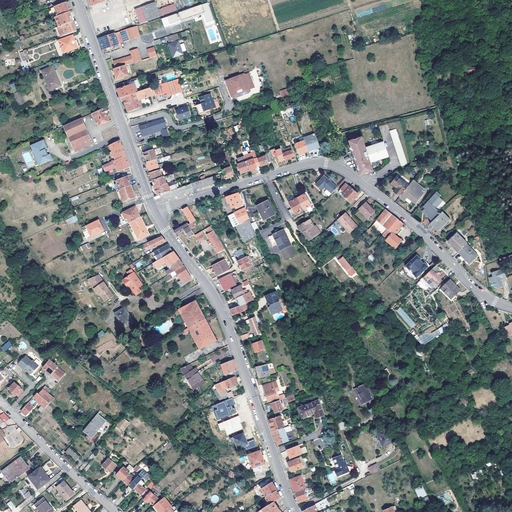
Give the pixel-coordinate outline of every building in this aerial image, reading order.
[(180,0),(172,0),(173,4),(176,10),(183,7),(180,0)] [(57,14),(58,16),(70,12),(66,2),(54,6),(57,14)] [(157,9),(154,2),(134,9),(139,23),(176,10),(173,4),(157,9)] [(209,4),(161,16),(164,27),(194,19),(195,21),(203,19),(205,26),(214,24),(209,4)] [(59,27),(73,22),(70,12),(58,16),(55,17),(59,27)] [(61,37),(72,33),(77,31),(75,26),(73,22),(59,27),(58,27),(61,37)] [(137,26),(127,29),(130,40),(141,36),(137,26)] [(130,40),(127,29),(102,38),(99,39),(103,49),(130,40)] [(72,33),(61,37),(58,38),(63,53),(77,48),(73,35),(72,35),(72,33)] [(170,44),(169,44),(174,57),(183,54),(182,52),(180,45),(176,34),(168,37),(170,44)] [(154,47),(147,49),(150,58),(157,55),(154,47)] [(113,61),(115,69),(128,65),(141,60),(138,48),(130,51),(131,55),(113,61)] [(27,50),(20,52),(22,61),(29,59),(27,50)] [(128,76),(128,75),(131,74),(128,65),(115,69),(114,69),(117,79),(128,76)] [(467,67),(468,74),(478,72),(477,66),(467,67)] [(48,90),(59,86),(51,67),(41,71),(48,90)] [(36,68),(29,70),(19,74),(20,77),(29,74),(30,76),(37,73),(36,68)] [(249,74),(244,76),(250,92),(255,90),(249,74)] [(226,83),(232,99),(236,101),(249,96),(250,92),(244,76),(226,83)] [(143,96),(144,98),(155,94),(167,90),(168,92),(183,87),(180,78),(141,91),(140,91),(142,96),(143,96)] [(123,97),(138,92),(136,88),(139,87),(137,80),(129,82),(130,85),(118,89),(121,98),(123,97)] [(287,88),(279,91),(282,97),(289,94),(287,88)] [(138,92),(123,97),(127,111),(142,106),(140,100),(144,98),(143,96),(142,96),(140,91),(138,92)] [(199,106),(197,107),(199,114),(204,112),(204,111),(216,106),(213,99),(211,93),(199,97),(201,103),(199,104),(199,106)] [(187,106),(175,110),(178,120),(190,116),(187,106)] [(107,111),(109,110),(107,107),(92,113),(96,123),(98,122),(100,126),(109,122),(105,114),(107,111)] [(87,128),(82,118),(64,126),(69,137),(75,151),(84,147),(84,149),(88,147),(88,145),(92,143),(86,129),(87,128)] [(163,138),(169,136),(168,133),(170,133),(169,131),(168,131),(164,118),(140,126),(143,136),(161,130),(163,138)] [(396,129),(390,131),(402,166),(408,164),(396,129)] [(304,140),(308,151),(320,147),(316,136),(304,140)] [(383,142),(366,148),(362,137),(349,142),(355,158),(361,175),(373,171),(371,162),(388,156),(383,142)] [(32,146),(40,165),(52,160),(49,154),(48,155),(46,149),(49,147),(45,139),(37,142),(37,143),(32,146)] [(115,160),(126,156),(125,154),(122,146),(120,140),(110,145),(115,160)] [(304,140),(302,141),(296,144),(299,154),(308,151),(304,140)] [(281,149),(285,159),(294,156),(291,147),(286,148),(287,151),(284,152),(282,148),(281,148),(281,149)] [(147,162),(157,159),(153,148),(148,149),(148,151),(144,153),(147,162)] [(285,159),(281,149),(276,151),(277,153),(275,153),(274,151),(269,152),(272,160),(277,158),(278,160),(279,160),(280,161),(285,159)] [(271,160),(268,153),(264,154),(265,155),(258,158),(260,166),(269,163),(268,162),(271,160)] [(126,156),(115,160),(103,165),(105,171),(115,167),(117,172),(130,167),(126,156)] [(157,159),(147,162),(146,162),(149,171),(159,168),(157,163),(160,162),(159,158),(157,159)] [(246,163),(249,171),(257,168),(254,159),(251,160),(252,161),(246,163)] [(249,171),(246,163),(243,164),(242,161),(237,162),(242,173),(249,171)] [(226,179),(233,176),(230,167),(222,170),(226,179)] [(153,180),(162,177),(159,170),(150,173),(153,180)] [(171,180),(169,175),(163,177),(166,184),(172,182),(171,180)] [(120,189),(130,185),(127,176),(117,180),(120,189)] [(191,184),(193,191),(215,183),(213,176),(191,184)] [(322,189),(324,187),(331,193),(333,191),(337,187),(324,176),(316,184),(322,189)] [(399,196),(408,186),(395,176),(390,183),(396,187),(393,191),(399,196)] [(166,184),(163,177),(162,177),(153,180),(155,185),(151,186),(152,189),(166,184)] [(408,186),(399,196),(403,200),(407,196),(415,203),(426,190),(413,180),(408,186)] [(344,193),(342,194),(351,203),(359,195),(346,183),(340,189),(344,193)] [(161,194),(168,191),(176,189),(174,184),(166,187),(166,184),(152,189),(153,191),(156,191),(158,195),(161,194)] [(168,191),(161,194),(162,197),(167,200),(168,201),(194,192),(193,191),(191,184),(168,191)] [(130,185),(120,189),(118,190),(122,201),(134,197),(130,185)] [(432,221),(442,212),(450,204),(443,196),(445,194),(441,190),(424,206),(427,209),(424,213),(432,221)] [(228,203),(230,202),(232,208),(242,205),(238,193),(226,197),(228,203)] [(297,198),(303,209),(311,205),(305,194),(297,198)] [(303,209),(297,198),(289,202),(292,208),(288,210),(291,216),(303,209)] [(268,199),(256,204),(259,210),(261,209),(265,217),(275,213),(268,199)] [(369,207),(364,202),(359,208),(368,218),(375,211),(370,207),(369,207)] [(129,223),(130,222),(140,217),(135,206),(122,212),(125,219),(127,218),(129,223)] [(191,228),(193,226),(199,223),(197,220),(195,220),(188,207),(184,210),(191,223),(188,224),(191,228)] [(235,226),(236,227),(244,242),(255,236),(249,225),(251,224),(246,207),(235,212),(239,223),(235,226)] [(393,234),(387,241),(396,248),(402,241),(395,235),(404,223),(403,223),(395,216),(386,209),(376,220),(393,234)] [(233,228),(236,227),(235,226),(239,223),(235,212),(227,216),(233,228)] [(345,212),(337,219),(349,233),(357,226),(345,212)] [(442,212),(432,221),(430,224),(436,231),(444,223),(445,224),(450,219),(442,212)] [(140,217),(130,222),(137,237),(139,236),(141,235),(142,237),(149,234),(140,217)] [(297,225),(301,233),(303,232),(309,240),(321,232),(315,224),(313,226),(309,219),(297,225)] [(373,229),(387,241),(393,234),(376,220),(372,225),(370,227),(373,229)] [(95,221),(84,227),(89,238),(100,232),(101,230),(99,226),(98,226),(95,221)] [(191,228),(188,224),(188,223),(176,228),(173,229),(175,232),(177,234),(186,230),(190,237),(195,234),(191,228)] [(373,229),(370,227),(367,230),(360,237),(363,239),(373,229)] [(273,236),(269,239),(273,246),(278,243),(282,249),(291,243),(282,229),(272,235),(273,236)] [(209,233),(209,234),(208,235),(218,252),(224,249),(216,235),(213,230),(209,233)] [(458,252),(466,244),(467,243),(457,233),(448,242),(458,252)] [(161,235),(148,242),(151,248),(165,240),(161,235)] [(159,259),(172,251),(170,247),(167,243),(154,251),(159,259)] [(466,244),(458,252),(469,263),(477,255),(466,244)] [(241,247),(234,251),(238,259),(245,255),(241,247)] [(151,252),(157,261),(159,259),(154,251),(151,252)] [(168,265),(179,258),(178,257),(173,251),(172,251),(159,259),(157,261),(153,263),(156,268),(166,262),(168,265)] [(351,276),(356,271),(352,266),(351,266),(340,253),(335,256),(351,276)] [(404,266),(403,267),(404,268),(406,272),(409,276),(413,278),(414,279),(415,278),(428,266),(424,262),(423,263),(422,264),(419,260),(419,259),(420,259),(417,254),(404,266)] [(511,260),(511,254),(499,259),(501,263),(511,260)] [(250,262),(252,262),(250,259),(249,259),(247,255),(238,260),(243,271),(253,267),(250,262)] [(218,275),(230,269),(224,257),(212,263),(218,275)] [(168,274),(174,270),(183,265),(182,263),(179,258),(168,265),(171,268),(166,271),(168,274)] [(420,279),(422,281),(426,281),(427,281),(430,284),(434,284),(437,281),(438,283),(441,280),(440,278),(444,274),(441,270),(439,272),(437,270),(439,268),(435,264),(420,279)] [(174,270),(176,274),(180,280),(177,282),(180,286),(183,284),(186,282),(191,279),(183,265),(174,270)] [(403,267),(402,268),(403,269),(403,270),(405,273),(406,275),(408,277),(410,278),(413,280),(414,279),(413,278),(409,276),(406,272),(404,268),(403,267)] [(500,278),(502,277),(502,278),(506,276),(503,268),(491,272),(493,276),(489,277),(490,278),(491,281),(492,281),(494,286),(497,285),(498,287),(502,285),(500,278)] [(128,284),(129,286),(135,295),(141,291),(138,288),(143,284),(134,272),(132,273),(128,276),(123,280),(126,285),(128,284)] [(219,278),(225,291),(236,285),(230,273),(219,278)] [(104,301),(113,295),(98,275),(87,280),(98,295),(99,294),(104,301)] [(451,280),(443,288),(454,299),(462,290),(451,280)] [(240,304),(245,302),(253,299),(249,290),(247,291),(246,288),(243,290),(241,285),(232,290),(236,298),(238,301),(240,304)] [(265,295),(271,314),(282,310),(276,291),(265,295)] [(368,293),(364,295),(370,306),(374,303),(368,293)] [(188,327),(204,319),(195,301),(179,309),(188,327)] [(245,302),(240,304),(230,308),(231,311),(232,313),(233,314),(243,310),(243,309),(247,307),(245,302)] [(125,308),(125,307),(114,313),(119,321),(123,328),(134,321),(133,321),(125,308)] [(411,328),(416,324),(400,307),(396,311),(411,328)] [(261,333),(255,317),(246,320),(248,323),(251,322),(256,336),(261,333)] [(204,319),(188,327),(199,348),(215,339),(204,319)] [(446,324),(429,333),(432,338),(449,328),(446,324)] [(250,338),(249,336),(247,332),(240,334),(242,341),(250,338)] [(112,340),(95,348),(98,354),(115,345),(112,340)] [(4,352),(12,345),(9,341),(1,348),(4,352)] [(261,341),(253,344),(256,352),(265,349),(261,341)] [(28,369),(27,370),(31,373),(38,365),(32,360),(31,361),(25,356),(18,364),(24,369),(25,368),(26,367),(28,369)] [(58,366),(50,359),(50,360),(43,367),(59,381),(65,373),(58,367),(58,366)] [(232,372),(233,377),(235,376),(239,374),(236,364),(234,359),(222,364),(226,375),(232,372)] [(186,383),(188,381),(193,390),(202,385),(197,374),(198,374),(195,369),(194,369),(191,363),(181,368),(184,375),(182,376),(181,379),(183,382),(186,383)] [(256,366),(260,377),(271,375),(267,364),(256,366)] [(235,376),(233,377),(214,385),(217,390),(216,391),(220,398),(222,397),(224,400),(229,396),(225,389),(224,388),(228,386),(228,388),(229,388),(238,384),(235,376)] [(16,395),(22,389),(15,382),(9,388),(16,395)] [(282,399),(286,398),(284,394),(278,396),(276,391),(278,390),(277,388),(275,389),(273,382),(263,385),(268,401),(271,400),(271,402),(279,400),(282,399)] [(355,389),(363,403),(373,398),(366,383),(355,389)] [(25,391),(22,389),(16,395),(19,398),(25,391)] [(39,394),(50,403),(55,398),(48,393),(43,389),(39,394)] [(41,412),(50,403),(39,394),(37,393),(34,396),(38,400),(37,400),(43,405),(38,409),(41,412)] [(233,398),(212,406),(217,419),(236,411),(235,408),(233,408),(232,405),(235,404),(233,398)] [(279,400),(271,402),(275,412),(282,409),(279,400)] [(303,417),(315,412),(317,417),(325,414),(319,400),(300,407),(303,417)] [(22,410),(26,414),(34,406),(29,402),(22,410)] [(284,427),(289,426),(286,419),(285,420),(284,417),(291,415),(289,409),(282,412),(283,416),(282,416),(283,420),(282,420),(279,413),(268,417),(271,425),(273,431),(284,427)] [(0,414),(0,425),(9,419),(4,412),(0,414)] [(92,436),(106,420),(98,413),(85,430),(92,436)] [(239,415),(219,424),(221,430),(225,428),(228,435),(243,428),(240,422),(242,421),(239,415)] [(124,430),(130,422),(123,417),(117,425),(124,430)] [(12,424),(3,431),(6,435),(3,437),(11,448),(24,439),(12,424)] [(114,429),(123,437),(126,434),(116,426),(114,429)] [(285,432),(284,427),(273,431),(276,437),(278,445),(289,441),(285,432)] [(380,439),(384,447),(393,442),(386,427),(375,433),(379,440),(380,439)] [(0,453),(9,448),(2,437),(5,436),(1,430),(0,431),(0,453)] [(244,431),(230,437),(232,443),(236,442),(238,448),(245,446),(247,450),(257,446),(254,439),(248,441),(244,431)] [(291,458),(308,452),(306,447),(300,449),(298,445),(287,449),(291,458)] [(76,461),(80,456),(70,447),(65,452),(76,461)] [(331,453),(335,463),(333,464),(336,470),(348,465),(344,455),(342,456),(340,449),(331,453)] [(265,463),(260,450),(249,455),(254,471),(262,469),(261,465),(265,463)] [(120,461),(121,459),(113,452),(111,454),(120,461)] [(74,464),(63,454),(62,456),(72,466),(74,464)] [(116,461),(113,459),(112,460),(108,457),(102,465),(111,472),(117,465),(114,462),(116,461)] [(29,469),(20,458),(1,472),(6,479),(8,477),(12,482),(29,469)] [(288,462),(292,471),(304,467),(300,458),(288,462)] [(371,474),(377,471),(374,464),(368,467),(371,474)] [(29,475),(38,488),(49,480),(39,467),(29,475)] [(123,480),(129,474),(130,473),(123,467),(117,474),(123,480)] [(138,474),(145,482),(151,476),(143,469),(138,474)] [(482,475),(482,471),(471,472),(472,479),(479,479),(478,475),(482,475)] [(130,486),(136,479),(129,474),(123,480),(130,486)] [(294,491),(304,488),(302,484),(304,483),(301,475),(290,478),(292,485),(294,491)] [(136,479),(130,486),(134,489),(134,488),(142,480),(138,476),(136,479)] [(70,490),(71,489),(64,480),(57,487),(67,499),(73,494),(70,490)] [(142,480),(134,488),(142,495),(146,490),(142,486),(145,483),(142,480)] [(267,496),(276,490),(277,489),(272,481),(261,488),(267,496)] [(423,498),(427,496),(421,483),(414,487),(419,498),(423,498)] [(304,488),(294,491),(299,502),(307,499),(304,488)] [(270,504),(275,501),(281,497),(276,490),(267,496),(266,497),(270,504)] [(155,493),(154,494),(151,491),(144,499),(148,502),(149,501),(153,505),(159,498),(157,497),(158,495),(155,493)] [(442,494),(444,504),(451,502),(449,492),(442,494)] [(427,496),(423,498),(429,510),(433,509),(433,508),(427,496)] [(42,497),(34,504),(33,502),(30,505),(33,508),(36,506),(40,511),(49,511),(53,510),(42,497)] [(159,511),(166,511),(171,508),(172,507),(164,497),(154,505),(159,511)] [(80,511),(90,511),(81,500),(75,505),(80,511)] [(281,511),(275,501),(270,504),(267,506),(257,511),(281,511)]
